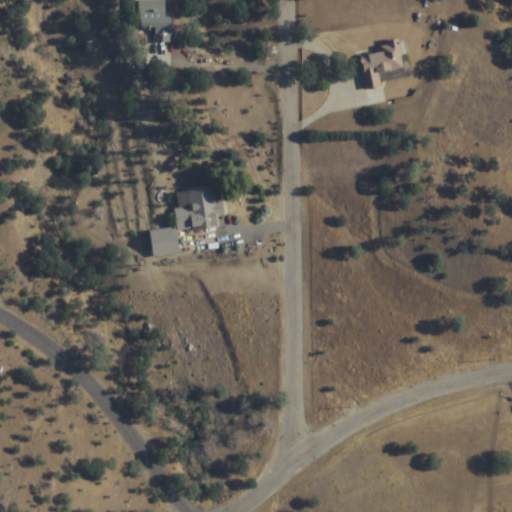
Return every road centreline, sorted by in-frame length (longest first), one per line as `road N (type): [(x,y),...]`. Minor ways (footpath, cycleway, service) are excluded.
road 1 (residential): [(245,511),(370,426),(511,381)]
road 2 (residential): [(511,303),(409,270),(386,252),(381,223),(399,159),(420,140),(400,119)]
road 3 (residential): [(193,511),(85,372),(0,311)]
